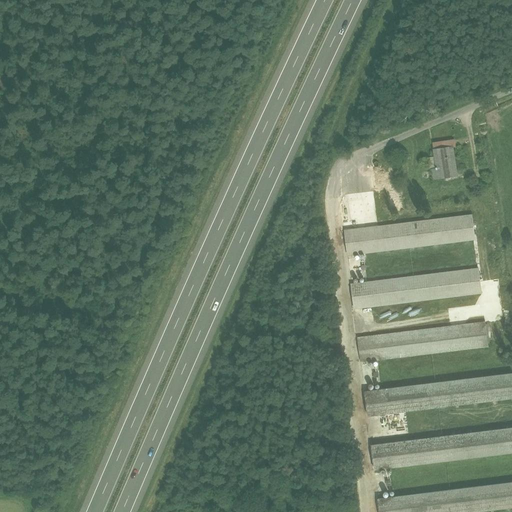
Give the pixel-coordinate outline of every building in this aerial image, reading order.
[(433,145),(434,151),(454,148),(456,148),(455,141),(433,145)] [(459,177),(454,148),(434,151),(437,170),(432,171),(434,182),(459,177)] [(483,184),(476,184),(477,194),(484,193),(483,184)] [(478,217),(345,233),(348,258),(367,256),(481,242),(478,217)] [(370,284),(352,286),(355,310),(373,308),(486,294),(483,270),(370,284)] [(488,323),(359,338),(362,365),(381,362),(491,349),(488,323)] [(511,374),(385,390),(366,393),(370,418),(388,416),(511,400),(511,374)] [(511,428),(391,444),(372,446),(376,471),(394,469),(511,454),(511,428)] [(511,483),(398,498),(379,500),(380,511),(487,511),(511,509),(511,483)]
